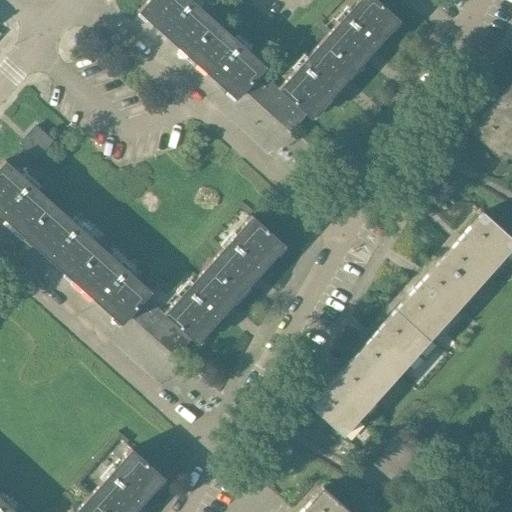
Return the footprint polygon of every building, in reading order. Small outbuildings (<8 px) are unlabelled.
[(217,23),(190,0),(148,0),(138,12),(187,56),(217,23)] [(355,70),(399,21),(376,0),(357,0),(322,40),(355,70)] [(265,67),(217,23),(187,56),(236,100),(243,92),(260,73),(265,67)] [(311,119),(355,70),(322,40),(278,89),(278,90),(287,98),(296,106),(306,115),(311,119)] [(253,100),(269,81),(260,73),(243,92),(253,100)] [(262,108),(278,90),(278,89),(269,81),(253,100),(262,108)] [(502,162),(511,150),(511,82),(511,83),(468,131),(502,162)] [(271,116),(287,98),(278,90),(262,108),(271,116)] [(280,124),(296,106),(287,98),(271,116),(280,124)] [(291,131),(306,115),(296,106),(280,124),(289,133),(291,131)] [(35,159),(50,142),(35,127),(22,141),(19,145),(35,159)] [(53,205),(4,161),(0,165),(0,216),(24,238),(53,205)] [(102,248),(53,205),(24,238),(72,281),(102,248)] [(472,291),(511,247),(511,240),(482,213),(439,261),(472,291)] [(257,275),(284,245),(251,216),(207,265),(240,294),(249,284),(257,275)] [(151,292),(102,248),(72,281),(121,325),(129,316),(145,298),(151,292)] [(429,339),(472,291),(439,261),(395,309),(429,339)] [(231,304),(240,294),(207,265),(163,314),(168,318),(180,329),(191,339),(196,344),(223,314),(231,304)] [(140,327),(157,308),(145,298),(129,316),(140,327)] [(152,337),(168,318),(163,314),(157,308),(140,327),(152,337)] [(386,387),(429,339),(395,309),(352,357),(386,387)] [(163,347),(180,329),(168,318),(152,337),(163,347)] [(177,355),(191,339),(180,329),(163,347),(175,357),(177,355)] [(343,435),(386,387),(352,357),(309,405),(343,435)] [(103,511),(133,511),(164,478),(131,449),(87,498),(103,511)] [(350,511),(322,487),(299,511),(350,511)] [(16,511),(0,497),(0,511),(16,511)] [(103,511),(87,498),(74,511),(103,511)]
